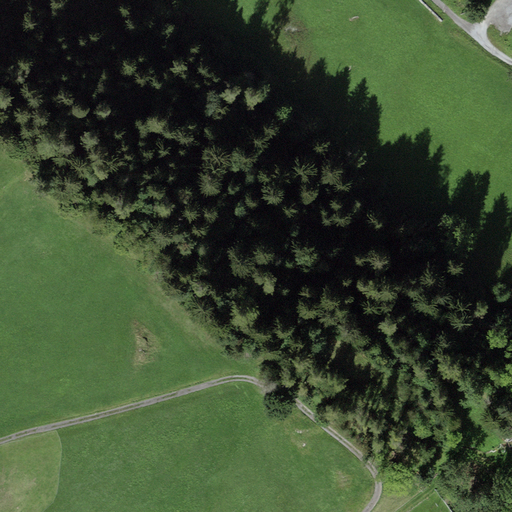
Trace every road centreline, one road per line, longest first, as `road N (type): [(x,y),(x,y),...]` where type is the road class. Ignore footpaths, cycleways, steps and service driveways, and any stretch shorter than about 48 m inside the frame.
road 1 (track): [(367,511),(380,484),(369,464),(254,380),(0,442)]
road 2 (track): [(399,511),(457,467),(492,478),(511,469)]
